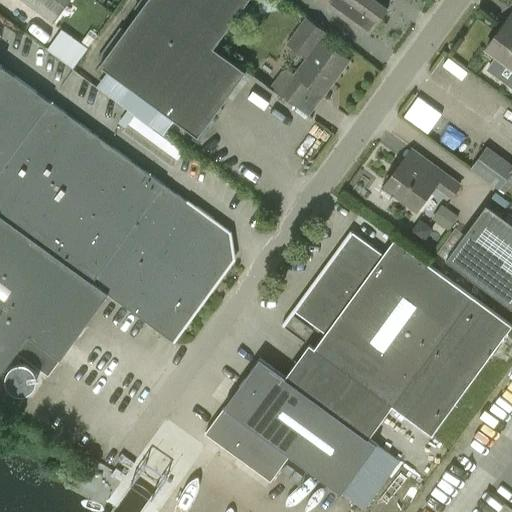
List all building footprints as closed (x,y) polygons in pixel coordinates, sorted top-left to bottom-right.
[(22,0),(53,22),(69,0),(22,0)] [(148,0),(148,1),(101,65),(182,124),(199,136),(246,70),(214,47),(247,0),(148,0)] [(317,0),(368,37),(388,10),(374,0),(317,0)] [(511,87),(511,15),(487,49),(496,56),(486,69),(511,87)] [(270,85),(297,106),(310,88),(323,97),(325,95),(350,62),(321,41),(326,34),(306,20),(289,42),(308,56),(295,73),(296,73),(294,75),(284,68),(270,85)] [(233,260),(223,253),(226,248),(226,245),(221,242),(229,232),(2,67),(0,65),(0,376),(17,352),(46,373),(69,342),(85,320),(56,299),(76,271),(107,294),(173,342),(233,260)] [(511,164),(487,147),(470,169),(500,190),(508,179),(511,181),(511,164)] [(460,185),(412,149),(385,186),(416,209),(435,184),(452,196),(460,185)] [(459,216),(442,204),(432,218),(449,230),(459,216)] [(511,222),(487,204),(459,241),(460,241),(446,260),(511,309),(511,222)] [(297,361),(366,411),(377,395),(432,435),(511,326),(511,325),(394,240),(383,255),(352,232),(294,311),(325,334),(314,349),(309,345),(297,361)] [(314,330),(294,316),(285,327),(305,342),(314,330)] [(353,427),(366,411),(297,361),(286,378),(260,359),(203,433),(268,478),(285,453),(342,494),(343,493),(361,508),(399,460),(353,427)]
